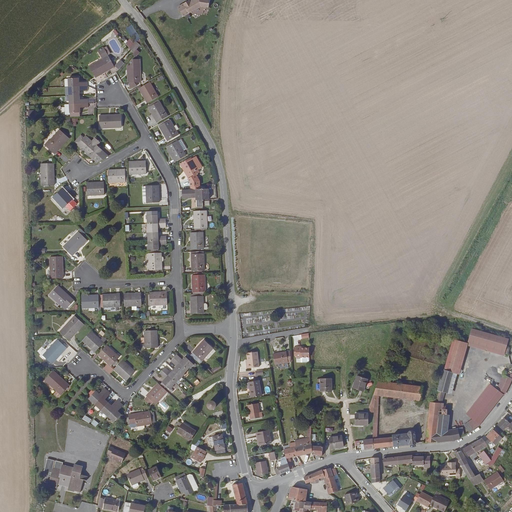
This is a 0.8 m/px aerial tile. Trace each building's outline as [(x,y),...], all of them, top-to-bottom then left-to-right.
[(201,8),(209,9),(211,1),(208,0),(192,0),(178,9),(185,19),(201,8)] [(128,41),(124,36),(122,38),(130,49),(136,41),(140,37),(132,24),(126,28),(131,36),(128,41)] [(137,49),(140,45),(136,41),(130,49),(134,52),(136,50),(137,49)] [(120,59),(115,66),(119,69),(124,62),(120,59)] [(136,85),(136,81),(137,78),(140,78),(139,59),(132,59),(130,62),(130,65),(127,66),(127,69),(128,69),(129,73),(127,73),(128,82),(130,82),(130,88),(136,85)] [(101,64),(99,61),(85,69),(91,79),(99,75),(99,74),(104,71),(105,71),(110,68),(106,62),(101,64)] [(64,82),(65,90),(83,89),(83,85),(75,85),(74,81),(64,82)] [(158,98),(150,82),(138,88),(140,93),(141,93),(143,97),(147,105),(158,98)] [(65,90),(66,98),(76,98),(75,93),(83,92),(83,89),(65,90)] [(66,98),(66,107),(84,106),(84,102),(76,102),(76,98),(66,98)] [(169,116),(160,101),(148,108),(150,113),(151,112),(153,116),(157,123),(169,116)] [(66,107),(67,116),(77,115),(77,110),(85,109),(84,106),(66,107)] [(97,130),(113,129),(113,125),(118,125),(118,117),(112,118),(112,119),(105,119),(105,117),(97,118),(97,130)] [(179,135),(171,120),(159,127),(162,131),(163,130),(165,134),(164,134),(168,142),(179,135)] [(46,152),(52,157),(56,153),(55,152),(60,147),(61,148),(67,141),(57,133),(47,144),(50,147),(46,152)] [(92,161),(96,165),(105,159),(98,154),(99,152),(94,148),(97,144),(92,141),(89,144),(83,138),(75,148),(81,153),(82,153),(87,157),(87,158),(91,162),(92,161)] [(186,155),(177,140),(166,147),(168,150),(169,149),(172,153),(171,154),(175,161),(186,155)] [(189,182),(198,182),(194,175),(198,173),(196,170),(200,168),(197,163),(198,162),(195,156),(190,159),(189,158),(179,165),(181,168),(182,167),(184,171),(183,171),(187,179),(189,182)] [(128,176),(145,175),(144,163),(136,163),(136,164),(132,164),(131,163),(127,163),(128,176)] [(44,189),(52,188),(52,182),(51,182),(50,176),(52,176),(51,167),(39,168),(39,183),(44,183),(44,189)] [(124,184),(123,171),(115,172),(115,173),(111,173),(111,172),(107,172),(107,184),(124,184)] [(198,189),(198,182),(189,182),(189,190),(198,189)] [(86,198),(103,197),(103,184),(94,185),(94,186),(90,186),(90,185),(86,185),(86,198)] [(158,187),(146,188),(146,205),(159,204),(158,200),(159,200),(158,196),(157,196),(157,191),(158,191),(158,187)] [(208,189),(198,189),(189,190),(181,190),(182,197),(195,197),(197,197),(197,200),(196,200),(196,207),(203,207),(202,200),(209,200),(208,189)] [(65,209),(70,213),(75,207),(71,203),(70,203),(65,199),(66,198),(60,192),(51,201),(62,212),(65,209)] [(206,211),(194,212),(194,215),(195,215),(195,220),(194,220),(195,229),(207,228),(206,211)] [(147,216),(147,226),(166,225),(166,221),(157,221),(157,217),(152,217),(151,216),(147,216)] [(148,234),(158,234),(158,229),(166,229),(166,225),(147,226),(148,234)] [(192,250),(204,249),(203,233),(191,234),(191,237),(192,237),(192,242),(191,242),(192,250)] [(149,243),(167,242),(166,238),(158,238),(158,234),(148,234),(149,243)] [(66,253),(71,259),(76,254),(75,254),(80,249),(81,250),(86,244),(78,235),(67,246),(70,249),(66,253)] [(149,251),(159,251),(159,246),(167,246),(167,242),(149,243),(149,251)] [(205,271),(204,252),(192,253),(192,259),(193,258),(193,263),(192,263),(193,271),(205,271)] [(162,255),(159,255),(149,256),(150,272),(162,271),(162,268),(162,267),(162,263),(163,263),(164,262),(164,260),(163,258),(162,258),(162,255)] [(62,269),(62,260),(50,261),(50,276),(54,276),(55,282),(62,282),(62,276),(61,276),(61,269),(62,269)] [(204,295),(207,295),(206,275),(193,276),(193,280),(195,280),(195,284),(194,285),(194,293),(196,293),(196,295),(204,295)] [(64,306),(68,310),(74,304),(69,300),(69,301),(64,296),(65,295),(58,289),(50,299),(61,309),(64,306)] [(152,307),(165,306),(165,302),(169,302),(168,293),(159,294),(160,295),(155,295),(155,294),(151,295),(152,307)] [(126,308),(143,308),(142,295),(134,296),(134,297),(129,297),(129,296),(125,296),(126,308)] [(105,310),(121,309),(121,296),(112,297),(112,298),(108,298),(108,297),(104,297),(105,310)] [(205,297),(192,297),(192,301),(193,301),(193,306),(192,306),(193,315),(205,314),(205,310),(205,304),(205,297)] [(100,310),(99,298),(91,298),(91,299),(86,300),(86,298),(82,299),(83,311),(100,310)] [(65,338),(71,343),(75,339),(74,339),(78,334),(79,334),(85,328),(76,320),(66,331),(69,334),(65,338)] [(470,331),(467,341),(470,342),(503,352),(506,342),(470,331)] [(159,336),(159,332),(147,333),(148,350),(160,349),(160,340),(158,340),(158,336),(159,336)] [(92,334),(84,344),(87,347),(88,346),(91,349),(90,349),(97,355),(107,343),(105,341),(103,344),(92,334)] [(462,374),(469,345),(470,342),(467,341),(454,338),(446,370),(456,373),(461,374),(462,374)] [(204,361),(208,358),(215,349),(206,341),(204,344),(205,344),(202,347),(201,347),(195,353),(204,361)] [(506,355),(507,353),(503,352),(470,342),(469,345),(506,355)] [(62,358),(63,358),(68,352),(59,344),(49,355),(52,358),(48,363),(54,368),(58,363),(57,362),(62,358)] [(311,357),(311,348),(306,348),(302,348),(302,347),(298,347),(298,348),(295,348),(295,356),(298,356),(298,357),(302,357),(311,357)] [(101,358),(100,358),(103,361),(104,360),(107,362),(106,363),(110,367),(113,369),(119,363),(116,361),(119,358),(109,349),(105,353),(101,358)] [(215,349),(208,358),(209,359),(211,359),(217,351),(215,349)] [(250,358),(250,367),(261,366),(260,351),(249,351),(250,358)] [(288,361),(287,351),(274,354),(275,364),(288,361)] [(176,360),(190,371),(195,365),(188,358),(185,362),(179,357),(176,360)] [(177,371),(184,378),(190,371),(176,360),(174,362),(180,368),(177,371)] [(125,363),(117,372),(119,375),(120,374),(124,376),(123,377),(129,383),(135,377),(132,374),(135,371),(125,363)] [(219,365),(209,371),(211,374),(221,368),(219,365)] [(110,367),(106,371),(113,377),(117,372),(113,369),(110,367)] [(165,372),(179,384),(184,378),(177,371),(174,375),(168,370),(165,372)] [(447,393),(451,395),(456,373),(446,370),(441,390),(440,390),(439,392),(441,392),(438,403),(436,411),(440,411),(441,411),(443,404),(444,404),(447,393)] [(173,390),(179,384),(165,372),(163,375),(169,380),(165,384),(170,388),(173,390)] [(507,390),(511,374),(505,372),(495,395),(502,399),(507,390)] [(456,396),(461,374),(456,373),(451,395),(456,396)] [(48,385),(59,395),(62,392),(66,395),(72,390),(67,386),(67,387),(62,382),(62,381),(56,375),(48,385)] [(369,378),(359,375),(355,386),(365,390),(369,378)] [(334,391),(333,378),(321,379),(322,392),(334,391)] [(377,406),(377,403),(380,380),(372,403),(371,406),(377,406)] [(382,395),(421,401),(424,387),(380,380),(377,403),(377,406),(372,440),(373,449),(415,445),(415,435),(414,433),(412,431),(409,431),(408,434),(395,435),(395,437),(377,439),(382,395)] [(260,381),(251,382),(253,397),(263,395),(260,381)] [(148,402),(153,407),(157,404),(159,406),(170,394),(161,385),(159,388),(159,389),(156,392),(155,392),(150,398),(151,399),(148,402)] [(467,422),(490,392),(487,390),(463,419),(467,422)] [(62,392),(59,395),(58,396),(58,397),(61,400),(62,400),(66,395),(62,392)] [(92,402),(99,408),(111,394),(108,392),(102,398),(99,395),(92,402)] [(477,430),(501,401),(490,392),(467,422),(477,430)] [(111,394),(99,408),(105,413),(112,406),(108,403),(113,397),(111,394)] [(112,406),(105,413),(112,419),(123,405),(121,403),(115,409),(112,406)] [(261,413),(260,403),(250,405),(252,420),(263,418),(263,413),(261,413)] [(123,405),(112,419),(118,425),(125,417),(121,414),(126,408),(123,405)] [(369,424),(369,413),(357,412),(356,423),(369,424)] [(133,418),(134,426),(140,425),(141,429),(156,426),(154,414),(145,415),(145,417),(139,418),(139,417),(133,418)] [(89,424),(92,420),(85,415),(82,419),(89,424)] [(424,444),(437,443),(438,434),(450,431),(450,417),(449,415),(440,416),(430,417),(427,435),(426,435),(425,439),(424,444)] [(511,424),(509,421),(507,423),(504,419),(497,426),(503,431),(506,428),(510,431),(511,427),(511,424)] [(195,427),(187,421),(180,431),(193,440),(199,431),(194,429),(195,427)] [(168,426),(165,430),(170,434),(173,429),(168,426)] [(454,441),(464,436),(463,430),(463,429),(450,431),(438,434),(437,443),(454,441)] [(270,431),(259,433),(261,445),(272,443),(270,431)] [(501,440),(492,432),(486,439),(495,447),(501,440)] [(228,455),(225,436),(216,438),(219,456),(228,455)] [(343,448),(342,437),(330,438),(332,450),(343,448)] [(312,438),(308,438),(301,439),(298,440),(298,441),(299,447),(296,447),(298,455),(299,455),(312,452),(312,446),(312,438)] [(361,451),(373,449),(372,440),(363,441),(363,445),(360,445),(361,451)] [(292,448),(286,449),(287,455),(292,470),(295,468),(292,457),(299,455),(298,455),(296,447),(299,447),(298,441),(291,442),(291,444),(292,448)] [(471,447),(475,453),(483,449),(479,442),(471,447)] [(323,456),(324,447),(313,446),(313,452),(313,456),(314,456),(323,456)] [(470,446),(464,450),(468,457),(475,453),(471,447),(470,446)] [(208,452),(200,447),(194,457),(203,463),(207,456),(206,456),(208,452)] [(107,458),(123,463),(126,453),(109,448),(107,458)] [(276,451),(269,453),(270,460),(277,458),(276,451)] [(454,452),(462,467),(467,464),(461,452),(458,453),(457,451),(454,452)] [(496,451),(491,459),(491,460),(495,462),(499,453),(496,451)] [(490,461),(484,452),(479,455),(486,465),(491,462),(494,464),(495,462),(491,460),(491,459),(490,461)] [(292,470),(287,455),(283,456),(283,459),(282,460),(284,467),(279,468),(281,474),(292,470)] [(412,464),(412,459),(412,457),(383,459),(383,466),(412,464)] [(412,464),(412,466),(423,466),(423,469),(430,469),(429,458),(412,459),(412,464)] [(79,480),(80,475),(83,466),(74,464),(73,467),(62,464),(63,462),(47,459),(44,471),(51,473),(48,485),(56,487),(57,484),(68,487),(68,489),(74,490),(80,492),(82,481),(79,480)] [(372,470),(379,470),(379,459),(371,459),(372,470)] [(266,460),(256,462),(259,475),(269,473),(266,460)] [(448,464),(448,466),(448,467),(441,468),(441,476),(457,475),(457,478),(461,477),(460,470),(457,470),(456,463),(448,464)] [(462,467),(466,476),(472,473),(467,464),(462,467)] [(150,476),(146,465),(131,470),(134,481),(140,479),(150,476)] [(163,476),(160,465),(151,467),(155,478),(163,476)] [(331,470),(324,472),(325,477),(326,478),(333,476),(332,471),(331,470)] [(196,492),(189,472),(178,476),(182,485),(181,486),(181,488),(183,488),(185,492),(187,491),(188,495),(196,492)] [(316,475),(305,478),(307,483),(311,482),(312,484),(321,481),(320,479),(325,477),(324,472),(319,473),(316,475)] [(472,473),(466,476),(469,481),(475,478),(472,473)] [(372,483),(380,482),(379,474),(372,475),(372,483)] [(484,482),(489,492),(503,484),(498,476),(497,475),(484,482)] [(330,495),(338,492),(334,478),(333,476),(326,478),(326,480),(330,495)] [(471,485),(473,487),(484,482),(479,476),(475,478),(477,483),(471,485)] [(219,484),(216,484),(216,506),(224,506),(224,502),(219,502),(219,484)] [(248,504),(244,484),(235,486),(239,505),(248,504)] [(395,492),(388,484),(383,489),(390,497),(395,492)] [(296,502),(306,503),(308,491),(293,488),(289,501),(296,502)] [(416,500),(427,507),(429,503),(433,498),(422,491),(416,500)] [(348,505),(358,502),(357,497),(355,492),(344,495),(348,505)] [(438,497),(435,494),(433,498),(429,503),(433,505),(436,507),(436,508),(442,511),(448,503),(438,497)] [(122,499),(111,497),(109,507),(117,509),(117,507),(120,508),(122,499)] [(146,511),(148,505),(134,502),(131,511),(146,511)] [(300,511),(303,511),(307,511),(312,510),(312,504),(306,503),(296,502),(296,507),(300,508),(300,511)]
